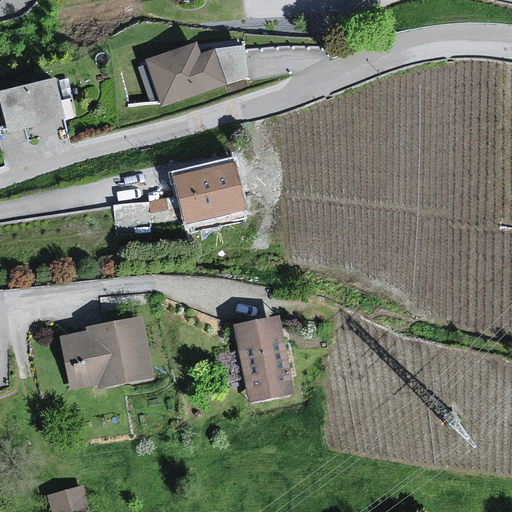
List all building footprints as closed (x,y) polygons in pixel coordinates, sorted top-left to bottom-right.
[(198,44),(147,60),(162,106),(227,85),(216,51),(202,55),(198,44)] [(246,47),(216,51),(227,85),(249,77),(246,47)] [(59,81),(0,94),(0,95),(9,133),(67,120),(59,81)] [(249,209),(238,165),(175,180),(185,224),(249,209)] [(149,204),(114,206),(116,236),(152,233),(149,204)] [(87,332),(61,337),(71,391),(99,386),(99,389),(155,379),(144,318),(87,328),(87,332)] [(281,319),(234,328),(249,403),(296,394),(281,319)] [(92,511),(85,486),(48,497),(52,511),(92,511)]
